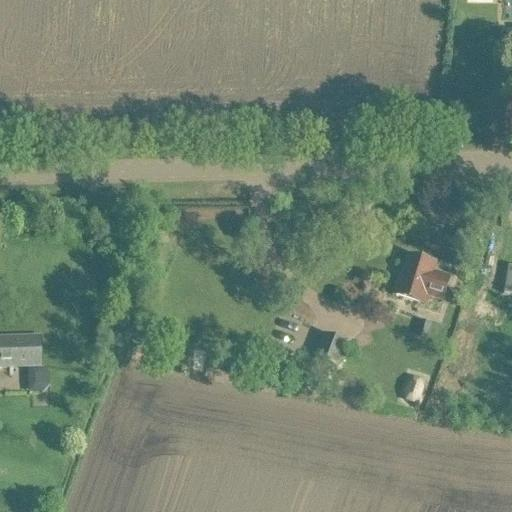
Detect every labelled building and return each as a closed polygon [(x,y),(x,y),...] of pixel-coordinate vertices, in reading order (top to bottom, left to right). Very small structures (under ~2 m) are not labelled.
[(511,32),(501,32),(500,43),(511,43),(511,32)] [(442,305),(449,281),(433,275),(435,268),(406,259),(402,272),(399,271),(390,298),(425,309),(427,300),(442,305)] [(425,342),(430,326),(421,322),(415,339),(425,342)] [(348,342),(323,334),(315,358),(341,366),(348,342)] [(0,371),(39,372),(39,342),(0,340),(0,371)]
